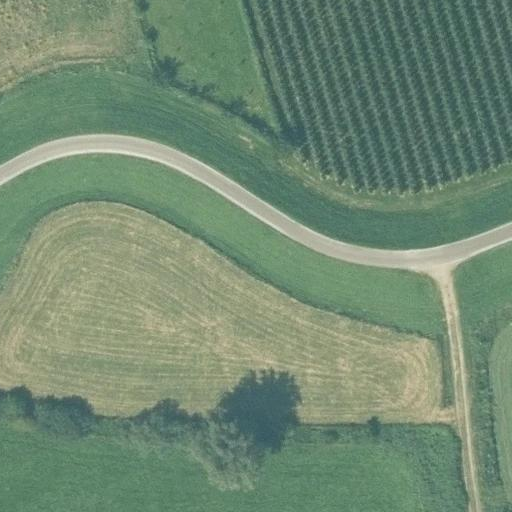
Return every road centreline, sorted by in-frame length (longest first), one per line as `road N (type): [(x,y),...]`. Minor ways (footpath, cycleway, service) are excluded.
road 1 (unclassified): [(0,180),(41,155),(107,142),(168,155),(333,247),(384,261),(455,258),(511,234)]
road 2 (track): [(455,258),(472,511)]
